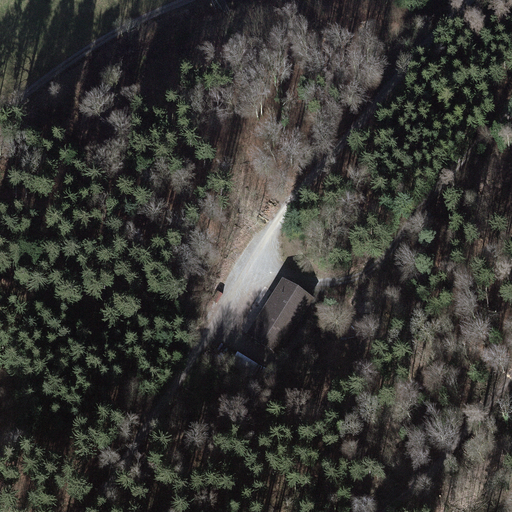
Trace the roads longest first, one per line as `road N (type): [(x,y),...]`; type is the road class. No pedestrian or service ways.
road 1 (track): [(469,0),(291,201),(271,236),(275,255),(247,269),(93,511)]
road 2 (track): [(275,255),(300,281),(340,284),(372,270),(431,190),(511,111)]
road 3 (track): [(183,0),(101,43),(0,123)]
road 4 (track): [(511,380),(386,511)]
